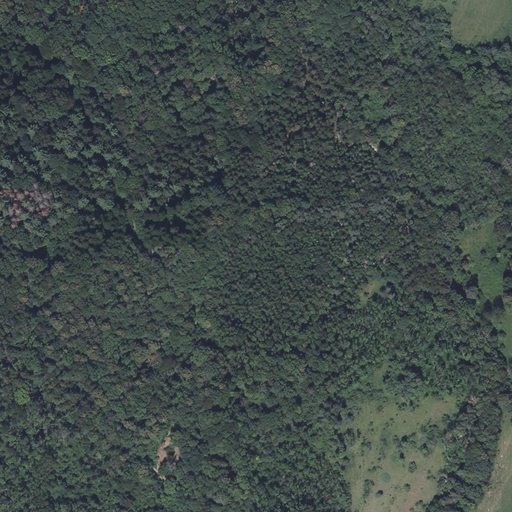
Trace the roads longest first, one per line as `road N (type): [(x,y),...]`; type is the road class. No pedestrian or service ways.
road 1 (track): [(0,24),(75,94),(145,257)]
road 2 (track): [(511,384),(451,285),(438,219),(403,181)]
road 3 (track): [(403,181),(341,102),(307,18),(287,0)]
road 4 (track): [(391,0),(385,66),(403,181)]
